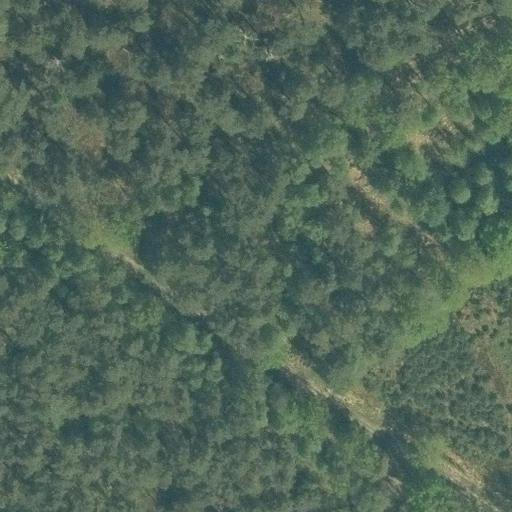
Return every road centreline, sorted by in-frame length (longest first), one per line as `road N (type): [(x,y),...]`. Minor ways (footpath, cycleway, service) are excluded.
road 1 (track): [(494,511),(106,250)]
road 2 (track): [(106,250),(253,157),(511,19)]
